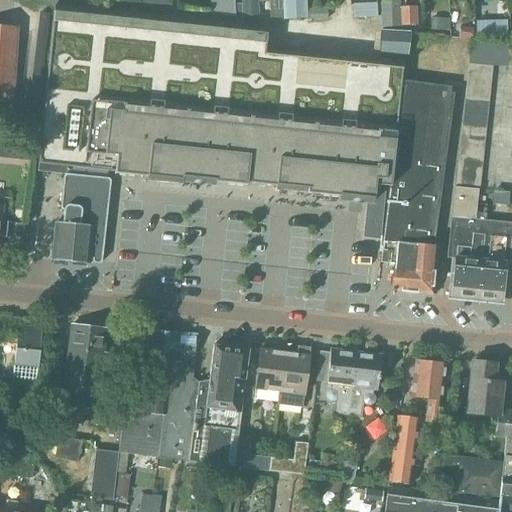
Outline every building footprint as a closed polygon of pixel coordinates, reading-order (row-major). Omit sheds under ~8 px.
[(42,0),(42,9),(55,9),(54,0),(42,0)] [(219,0),(220,15),(235,17),(233,0),(219,0)] [(303,0),(295,0),(280,0),(281,1),(282,21),(282,22),(305,21),(305,11),(304,0),(303,0)] [(270,21),(282,21),(281,1),(269,2),(270,21)] [(379,29),(398,29),(397,2),(378,3),(379,29)] [(353,20),(376,17),(375,4),(352,7),(353,20)] [(255,23),(259,23),(258,6),(241,6),(242,23),(243,23),(255,23)] [(400,26),(417,25),(416,7),(399,7),(400,26)] [(325,11),(305,11),(305,21),(325,20),(325,11)] [(35,136),(50,14),(40,13),(24,135),(35,136)] [(377,188),(387,189),(389,189),(404,80),(404,68),(266,54),(268,35),(54,13),(38,164),(115,172),(115,174),(147,177),(146,180),(181,183),(181,181),(375,201),(377,188)] [(448,31),(449,19),(430,17),(429,30),(448,31)] [(0,101),(12,102),(17,28),(0,26),(0,101)] [(471,39),(471,36),(472,28),(459,27),(458,35),(458,38),(471,39)] [(410,36),(383,32),(381,52),(407,55),(410,36)] [(505,70),(507,45),(469,41),(467,65),(490,68),(505,70)] [(489,80),(490,68),(467,65),(466,78),(489,80)] [(488,92),(489,80),(466,78),(464,90),(488,92)] [(404,80),(389,189),(387,189),(380,253),(390,254),(389,267),(395,267),(392,293),(433,297),(438,250),(435,249),(438,221),(454,93),(450,93),(451,87),(404,80)] [(486,105),(488,93),(464,90),(463,103),(486,105)] [(485,117),(486,105),(463,103),(462,115),(485,117)] [(484,130),(485,117),(462,115),(461,127),(484,130)] [(483,142),(484,130),(461,127),(459,140),(483,142)] [(481,154),(483,142),(459,140),(458,152),(481,154)] [(480,167),(481,154),(458,152),(457,164),(480,167)] [(479,179),(480,167),(457,164),(456,177),(479,179)] [(107,179),(67,175),(65,176),(63,178),(60,207),(61,209),(63,211),(62,224),(55,223),(52,256),(51,256),(51,260),(52,261),(52,260),(53,260),(53,263),(68,265),(68,262),(90,264),(98,265),(101,264),(102,261),(103,254),(100,253),(103,231),(104,231),(105,227),(103,227),(105,209),(107,209),(107,205),(106,205),(107,187),(110,188),(111,183),(110,180),(107,179)] [(478,191),(479,179),(456,177),(454,189),(478,191)] [(478,223),(473,223),(476,192),(454,189),(447,259),(454,260),(450,299),(475,301),(483,224),(484,217),(478,216),(478,223)] [(497,192),(496,203),(509,205),(510,194),(497,192)] [(509,266),(510,257),(511,241),(511,226),(483,224),(475,301),(500,304),(504,265),(509,266)] [(38,384),(43,330),(20,327),(21,320),(0,317),(0,342),(18,345),(15,366),(13,382),(38,384)] [(112,391),(116,355),(103,353),(106,329),(72,325),(65,385),(112,391)] [(188,463),(198,383),(191,378),(195,336),(154,333),(148,402),(124,400),(124,401),(120,428),(116,453),(188,463)] [(234,469),(239,437),(249,351),(213,345),(208,381),(198,383),(188,463),(234,469)] [(260,351),(255,391),(279,394),(284,354),(260,351)] [(348,416),(355,356),(320,351),(316,382),(331,383),(330,390),(326,393),(326,397),(329,401),(334,402),(337,399),(335,414),(348,416)] [(279,394),(278,406),(302,409),(304,397),(309,357),(284,354),(279,394)] [(377,389),(380,359),(355,356),(348,416),(361,417),(362,402),(365,406),(370,406),(374,403),(375,398),(372,395),(372,389),(377,389)] [(449,425),(451,406),(443,405),(447,364),(415,361),(412,397),(430,399),(428,423),(449,425)] [(483,416),(497,418),(499,411),(502,383),(494,382),(495,365),(473,362),(469,408),(483,411),(483,416)] [(120,428),(124,401),(88,397),(85,424),(120,428)] [(509,412),(499,411),(497,418),(495,437),(507,439),(509,412)] [(503,477),(511,478),(511,412),(509,412),(507,439),(505,463),(503,477)] [(410,485),(418,420),(397,417),(388,482),(410,485)] [(77,463),(82,441),(60,436),(55,458),(77,463)] [(246,470),(251,439),(239,437),(234,469),(246,470)] [(303,476),(307,443),(295,442),(291,475),(303,476)] [(111,502),(116,453),(94,451),(89,499),(111,502)] [(501,500),(503,477),(505,463),(444,456),(443,470),(454,472),(452,493),(501,500)] [(321,474),(323,462),(308,460),(307,472),(321,474)] [(11,476),(22,478),(24,463),(13,462),(11,476)] [(354,483),(357,464),(342,462),(339,481),(354,483)] [(34,464),(24,463),(22,478),(32,479),(34,464)] [(127,498),(130,475),(118,474),(114,496),(127,498)] [(511,478),(503,477),(501,500),(501,502),(511,504),(511,478)] [(338,483),(323,480),(322,491),(336,493),(338,483)] [(388,487),(384,511),(497,511),(499,502),(425,492),(388,487)] [(365,489),(364,499),(381,501),(382,491),(365,489)] [(16,511),(18,503),(6,501),(4,511),(0,511),(16,511)]
